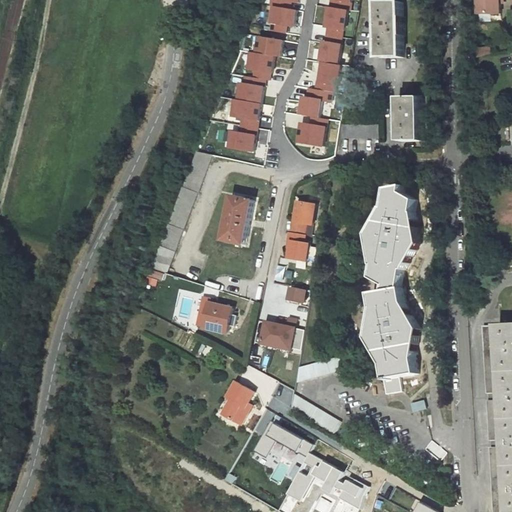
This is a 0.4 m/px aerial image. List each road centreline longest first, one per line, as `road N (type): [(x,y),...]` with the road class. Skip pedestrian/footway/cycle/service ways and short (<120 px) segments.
road 1 (unclassified): [(16,511),(68,312),(159,109),(172,5)]
road 2 (unclassified): [(466,511),(455,158)]
road 3 (unknown): [(291,0),(257,109),(260,142),(273,164),(395,162)]
road 4 (unknown): [(369,0),(372,63),(395,162),(455,158)]
road 5 (unclassified): [(455,158),(452,0)]
